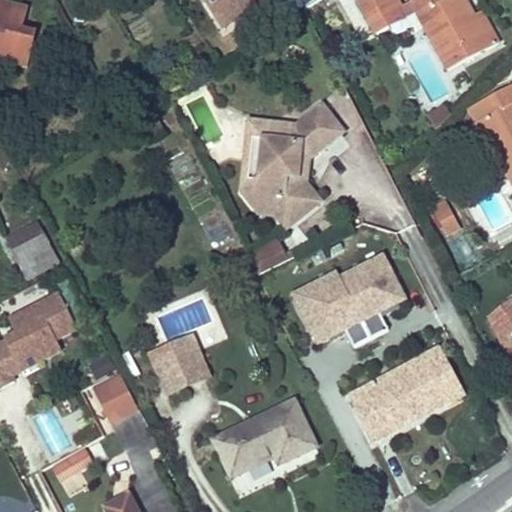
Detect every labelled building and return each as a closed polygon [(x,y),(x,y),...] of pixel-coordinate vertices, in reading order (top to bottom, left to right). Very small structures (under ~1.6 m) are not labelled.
[(0,0),(0,62),(11,65),(22,29),(27,11),(0,2),(0,0)] [(202,0),(223,36),(259,16),(249,0),(202,0)] [(249,0),(259,16),(271,9),(265,0),(249,0)] [(318,1),(318,0),(300,0),(305,8),(318,1)] [(388,30),(383,20),(400,11),(394,0),(363,0),(362,1),(359,3),(377,37),(388,30)] [(491,49),(475,19),(465,0),(416,0),(412,3),(448,72),(491,49)] [(400,11),(383,20),(388,30),(406,21),(400,11)] [(483,16),(475,19),(491,49),(498,45),(483,16)] [(22,29),(11,65),(25,69),(35,34),(22,29)] [(511,88),(470,111),(477,126),(496,164),(500,162),(511,186),(511,88)] [(249,123),(243,179),(251,189),(244,196),(259,216),(274,218),(284,231),(320,205),(305,186),(309,160),(342,136),(322,108),(295,129),(249,123)] [(424,122),(430,136),(446,121),(441,112),(424,122)] [(157,124),(142,132),(149,146),(164,139),(157,124)] [(496,164),(477,126),(471,129),(490,167),(496,164)] [(433,210),(437,218),(450,212),(446,204),(433,210)] [(450,212),(437,218),(447,238),(460,232),(450,212)] [(38,229),(7,246),(26,283),(58,266),(38,229)] [(277,242),(250,261),(259,279),(288,263),(285,258),(277,242)] [(296,259),(293,253),(285,258),(288,263),(296,259)] [(380,316),(407,302),(384,256),(341,278),(338,271),(293,294),(319,345),(345,332),(354,349),(388,332),(380,316)] [(81,335),(59,294),(9,320),(17,335),(6,341),(8,343),(0,347),(0,392),(17,384),(14,379),(29,371),(26,365),(40,358),(44,365),(67,354),(62,344),(81,335)] [(511,301),(491,319),(511,370),(511,301)] [(151,357),(165,392),(205,375),(191,341),(151,357)] [(440,350),(350,398),(374,444),(464,396),(440,350)] [(100,379),(117,370),(109,357),(93,366),(100,379)] [(205,375),(165,392),(168,397),(207,380),(205,375)] [(140,412),(121,376),(93,392),(113,427),(140,412)] [(232,434),(214,442),(231,479),(259,466),(275,458),(279,466),(315,449),(295,404),(232,434)] [(142,415),(112,427),(122,453),(152,441),(142,415)] [(62,473),(67,482),(108,460),(104,451),(62,473)] [(108,460),(67,482),(73,495),(115,474),(108,460)] [(106,511),(135,511),(129,499),(105,510),(106,511)]
